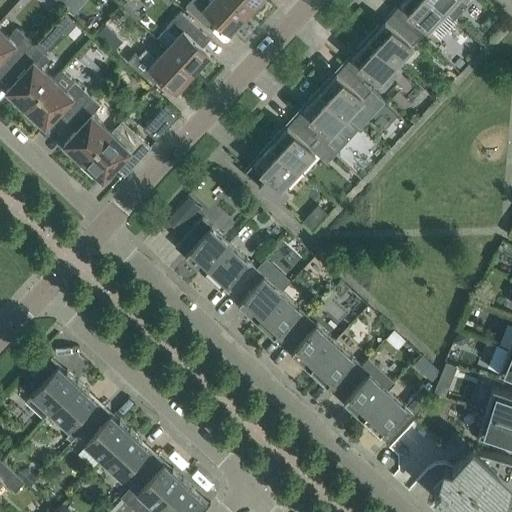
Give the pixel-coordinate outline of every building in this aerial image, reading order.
[(247,13),(232,0),(190,0),(185,6),(203,22),(211,14),(230,31),(247,13)] [(232,0),(247,13),(258,0),(232,0)] [(402,0),(393,11),(412,29),(419,36),(420,36),(445,10),(433,0),(402,0)] [(453,18),(470,0),(469,0),(433,0),(445,10),(453,18)] [(52,7),(41,16),(48,25),(59,16),(52,7)] [(166,47),(192,72),(209,53),(191,36),(198,28),(180,11),(166,26),(176,36),(166,47)] [(377,25),(366,36),(396,63),(412,45),(412,44),(419,36),(412,29),(393,11),(378,26),(377,25)] [(65,13),(53,25),(61,33),(64,36),(76,23),(65,13)] [(53,25),(44,34),(52,42),(61,33),(53,25)] [(12,64),(32,42),(16,27),(8,36),(0,28),(0,58),(3,56),(12,64)] [(358,49),(344,64),(362,81),(363,81),(370,73),(379,81),(396,63),(366,36),(356,47),(358,49)] [(22,111),(53,78),(40,66),(49,58),(32,42),(12,64),(21,73),(6,90),(14,97),(11,100),(22,111)] [(192,72),(166,47),(155,59),(145,49),(139,56),(135,52),(127,61),(149,81),(157,73),(175,90),(192,72)] [(328,77),(317,88),(347,116),(371,89),(363,81),(362,81),(344,64),(329,79),(328,77)] [(60,109),(70,118),(90,96),(61,69),(53,78),(22,111),(34,122),(37,119),(45,126),(60,109)] [(309,101),(295,117),(314,134),(321,126),(330,134),(347,116),(317,88),(307,100),(309,101)] [(90,96),(70,118),(79,126),(63,143),(71,151),(68,154),(80,165),(111,131),(91,114),(99,105),(90,96)] [(155,138),(178,114),(166,103),(143,127),(155,138)] [(279,130),(268,141),(298,169),(314,150),(309,145),(317,137),(314,134),(295,117),(280,132),(279,130)] [(111,131),(80,165),(92,175),(95,172),(103,180),(118,163),(127,171),(149,147),(121,121),(111,131)] [(330,146),(341,158),(353,146),(342,135),(330,146)] [(244,168),(243,168),(279,201),(287,192),(281,187),(298,169),(268,141),(258,152),(260,154),(246,169),(244,168)] [(167,220),(175,229),(178,231),(200,206),(188,195),(165,219),(167,220)] [(201,271),(229,242),(202,217),(175,246),(175,247),(177,245),(192,259),(190,261),(201,271)] [(229,294),(255,266),(229,242),(201,271),(213,281),(214,280),(229,294)] [(254,320),(281,291),(255,266),(229,294),(245,308),(243,310),(254,320)] [(281,291),(254,320),(265,330),(267,329),(282,343),(305,318),(308,315),(299,307),(281,291)] [(307,369),(334,339),(316,323),(313,326),(305,318),(282,343),(297,357),(296,358),(307,369)] [(458,331),(454,342),(460,344),(468,341),(470,335),(458,331)] [(335,392),(361,364),(334,339),(307,369),(318,379),(320,377),(335,392)] [(511,350),(507,349),(498,371),(511,376),(511,350)] [(44,417),(51,409),(78,380),(67,369),(65,371),(50,357),(52,355),(51,355),(32,376),(40,384),(25,400),(44,417)] [(361,364),(335,392),(350,406),(349,407),(360,418),(387,389),(394,381),(367,357),(361,364)] [(454,373),(457,366),(446,361),(443,368),(454,373)] [(89,390),(78,380),(51,409),(69,426),(73,429),(66,437),(70,441),(77,434),(85,425),(103,406),(87,392),(89,390)] [(387,389),(360,418),(371,428),(373,426),(388,440),(386,442),(387,443),(433,393),(423,384),(404,404),(387,389)] [(511,392),(493,386),(485,409),(511,417),(511,392)] [(103,458),(131,429),(119,418),(118,420),(103,406),(85,425),(77,434),(85,441),(103,458)] [(511,417),(485,409),(478,433),(511,443),(511,417)] [(132,480),(155,455),(140,441),(142,439),(131,429),(103,458),(121,475),(124,472),(132,480)] [(511,458),(477,449),(473,445),(433,488),(440,495),(447,488),(452,493),(446,500),(458,511),(499,511),(500,510),(501,511),(503,511),(500,509),(509,479),(511,482),(511,480),(509,477),(511,465),(511,458)] [(156,507),(184,478),(172,467),(171,469),(155,455),(132,480),(141,488),(138,490),(156,507)] [(0,480),(1,479),(15,491),(24,481),(0,459),(0,480)] [(184,478),(156,507),(161,511),(201,511),(210,502),(208,504),(193,490),(195,488),(184,478)]
